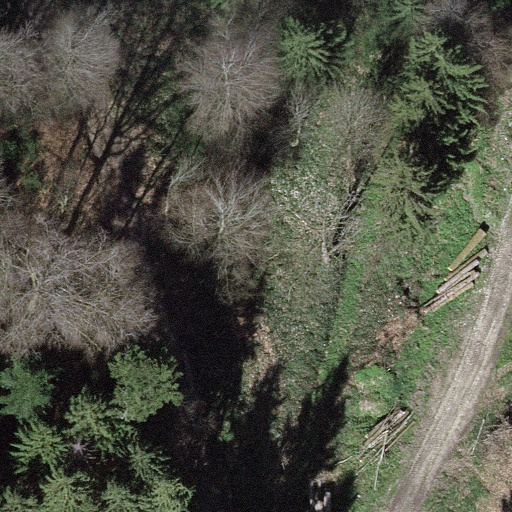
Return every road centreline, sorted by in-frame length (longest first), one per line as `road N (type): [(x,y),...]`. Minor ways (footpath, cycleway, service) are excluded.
road 1 (track): [(44,0),(86,68),(232,511)]
road 2 (track): [(454,0),(284,511)]
road 3 (track): [(389,511),(412,456),(450,408),(511,362)]
